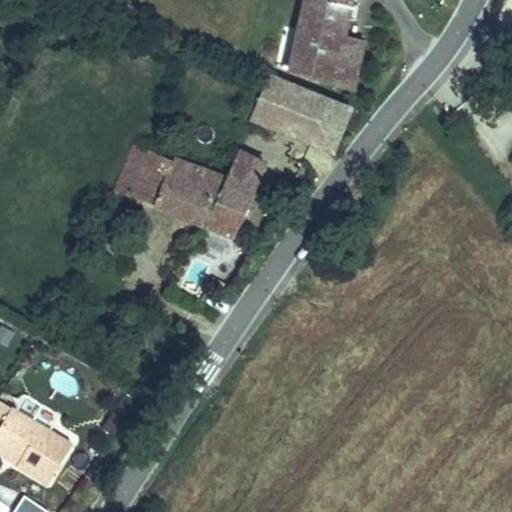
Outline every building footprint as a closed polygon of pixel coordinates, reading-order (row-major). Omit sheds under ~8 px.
[(292,0),(277,62),(321,71),(328,38),(336,0),(292,0)] [(359,46),(328,38),(321,71),(351,78),(359,46)] [(285,80),(248,68),(237,104),(274,118),(291,125),(312,134),(329,94),(285,80)] [(125,140),(111,188),(189,214),(196,217),(205,188),(172,177),(177,157),(125,140)] [(249,151),(225,143),(218,168),(203,219),(227,227),(249,151)] [(218,168),(177,157),(172,177),(205,188),(196,217),(203,219),(218,168)] [(99,269),(116,275),(123,256),(106,250),(99,269)] [(232,423),(271,367),(253,354),(213,409),(232,423)] [(40,477),(64,438),(0,398),(0,445),(12,453),(9,458),(40,477)] [(12,453),(0,445),(0,452),(9,458),(12,453)] [(48,511),(49,511),(22,496),(12,511),(48,511)]
